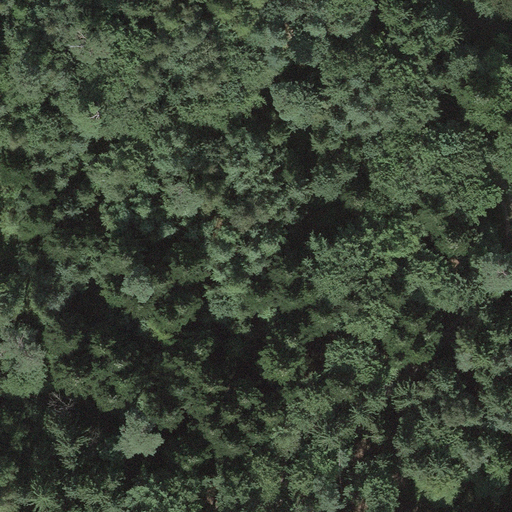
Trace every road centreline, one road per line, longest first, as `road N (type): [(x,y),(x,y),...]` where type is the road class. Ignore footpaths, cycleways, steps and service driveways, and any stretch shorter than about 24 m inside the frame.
road 1 (track): [(511,253),(507,275),(482,306),(248,511)]
road 2 (track): [(371,0),(386,31),(503,179),(511,207)]
